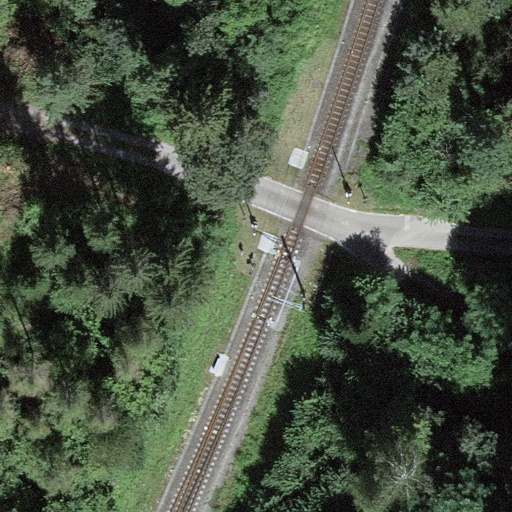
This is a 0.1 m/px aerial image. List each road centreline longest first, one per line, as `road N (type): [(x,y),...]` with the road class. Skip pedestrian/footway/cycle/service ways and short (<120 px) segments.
road 1 (track): [(511,249),(473,259),(374,241),(147,147),(0,113)]
road 2 (unknown): [(511,19),(473,259)]
